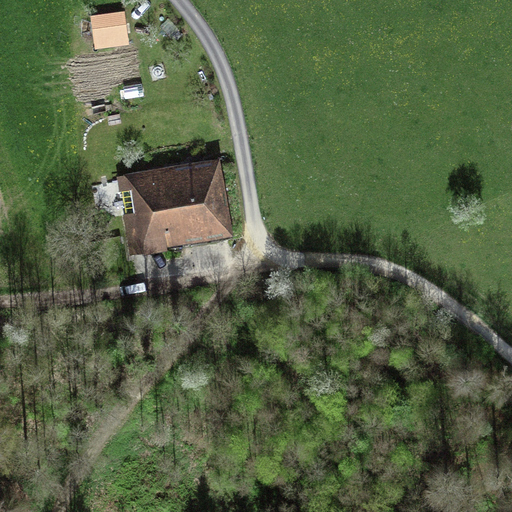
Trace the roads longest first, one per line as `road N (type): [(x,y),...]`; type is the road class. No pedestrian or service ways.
road 1 (track): [(0,296),(126,290),(286,261),(377,263),(438,289),(511,355)]
road 2 (track): [(238,271),(89,454),(58,511)]
road 3 (residential): [(178,0),(228,86),(261,266)]
